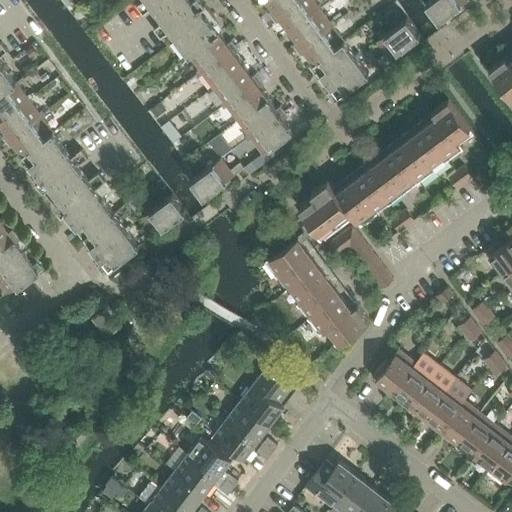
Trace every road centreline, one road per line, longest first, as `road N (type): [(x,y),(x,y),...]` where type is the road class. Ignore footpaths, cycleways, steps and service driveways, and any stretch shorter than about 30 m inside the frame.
road 1 (residential): [(245,511),(329,403),(471,511)]
road 2 (residential): [(0,341),(76,283),(0,175)]
road 3 (residential): [(339,132),(511,11)]
road 4 (residential): [(339,132),(235,0)]
road 5 (residential): [(226,202),(280,165),(296,169),(339,132)]
